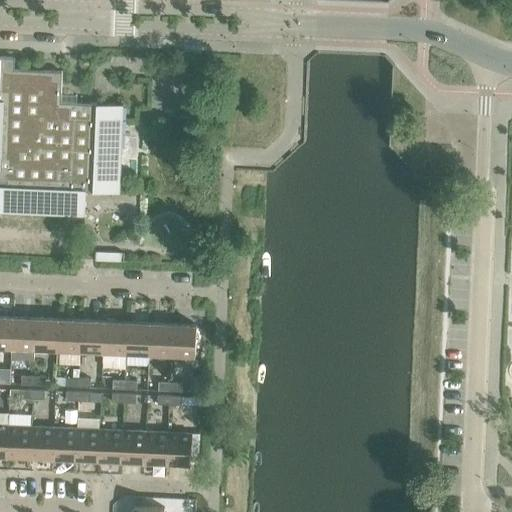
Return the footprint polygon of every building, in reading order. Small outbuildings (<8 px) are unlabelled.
[(0,211),(54,214),(84,216),(85,191),(119,193),(123,105),(60,102),(61,71),(14,69),(14,57),(0,56),(0,211)] [(94,260),(123,262),(123,252),(95,251),(94,260)] [(0,347),(11,348),(13,317),(0,316),(0,347)] [(11,348),(34,348),(35,318),(13,317),(11,348)] [(34,348),(57,349),(58,319),(35,318),(34,348)] [(57,349),(80,350),(81,320),(58,319),(57,349)] [(80,350),(103,351),(104,321),(81,320),(80,350)] [(103,351),(126,352),(127,322),(104,321),(103,351)] [(126,352),(148,353),(150,323),(127,322),(126,352)] [(148,353),(171,354),(172,324),(150,323),(148,353)] [(172,324),(171,354),(195,355),(196,325),(172,324)] [(0,364),(0,373),(10,374),(10,365),(0,364)] [(21,384),(33,385),(33,376),(21,375),(21,384)] [(33,376),(33,385),(45,385),(45,377),(33,376)] [(66,386),(78,387),(78,378),(66,377),(66,386)] [(78,378),(78,387),(90,387),(91,378),(78,378)] [(112,388),(124,389),(124,380),(112,379),(112,388)] [(124,380),(124,389),(136,389),(137,380),(124,380)] [(157,390),(170,391),(170,382),(158,381),(157,390)] [(170,382),(170,391),(182,391),(182,382),(170,382)] [(20,398),(32,398),(33,390),(20,389),(20,398)] [(33,390),(32,398),(44,399),(45,390),(33,390)] [(65,400),(77,400),(78,392),(66,391),(65,400)] [(78,392),(77,400),(90,401),(90,392),(78,392)] [(90,392),(90,401),(100,401),(101,392),(90,392)] [(111,402),(124,402),(124,393),(112,393),(111,402)] [(124,393),(124,402),(136,403),(136,394),(124,393)] [(157,404),(169,404),(169,395),(157,395),(157,404)] [(169,395),(169,404),(181,405),(181,396),(169,395)] [(7,456),(29,457),(31,426),(8,425),(7,456)] [(29,457),(52,458),(53,427),(31,426),(29,457)] [(52,458),(75,458),(76,428),(53,427),(52,458)] [(75,458),(98,459),(99,429),(76,428),(75,458)] [(98,459),(121,460),(122,430),(99,429),(98,459)] [(121,460),(144,461),(145,431),(122,430),(121,460)] [(144,461),(166,462),(168,432),(145,431),(144,461)] [(168,432),(166,462),(190,463),(192,433),(168,432)]
